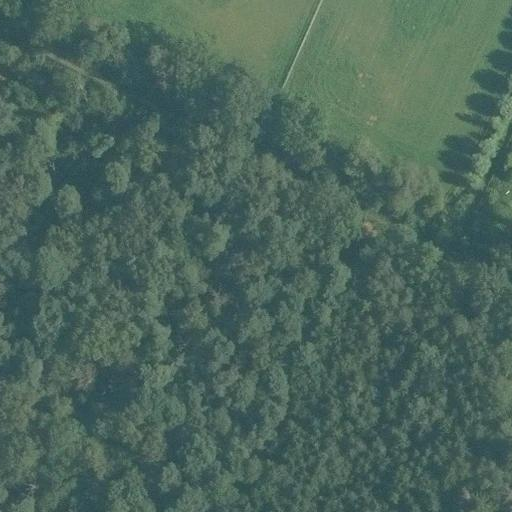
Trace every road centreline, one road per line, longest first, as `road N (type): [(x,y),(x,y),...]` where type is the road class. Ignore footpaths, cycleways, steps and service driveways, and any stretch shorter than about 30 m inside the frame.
road 1 (track): [(0,26),(283,165)]
road 2 (track): [(511,280),(283,165)]
